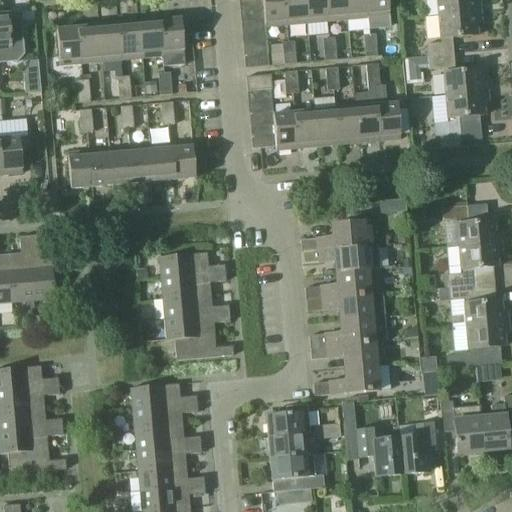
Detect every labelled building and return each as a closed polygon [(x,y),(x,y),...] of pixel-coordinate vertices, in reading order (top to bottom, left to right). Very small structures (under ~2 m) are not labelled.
[(261,0),(257,0),(238,2),(239,13),(262,11),(261,0)] [(263,23),(264,30),(285,28),(282,0),(261,0),(262,11),(263,22),(263,23)] [(282,0),(285,28),(305,26),(303,0),(282,0)] [(303,0),(305,26),(326,24),(323,0),(303,0)] [(323,0),(326,24),(346,22),(344,0),(323,0)] [(344,0),(346,22),(367,20),(364,0),(344,0)] [(388,18),(386,0),(364,0),(367,20),(388,18)] [(434,0),(436,18),(479,14),(478,3),(472,4),(471,0),(434,0)] [(262,11),(239,13),(240,24),(263,22),(262,11)] [(425,46),(426,59),(451,57),(450,40),(475,38),(474,25),(480,24),(479,14),(436,18),(439,45),(425,46)] [(7,17),(0,17),(0,54),(10,53),(7,17)] [(179,22),(158,24),(161,60),(183,58),(179,22)] [(263,23),(240,25),(241,36),(265,34),(264,30),(263,23)] [(158,24),(138,26),(141,61),(161,60),(158,24)] [(138,26),(117,27),(121,63),(141,61),(138,26)] [(97,29),(100,65),(121,63),(117,27),(97,29)] [(97,29),(77,31),(80,67),(100,65),(97,29)] [(55,33),(59,69),(80,67),(77,31),(55,33)] [(265,34),(241,36),(242,47),(266,45),(265,34)] [(362,38),(363,49),(375,48),(374,37),(362,38)] [(321,42),(322,53),(334,52),(333,41),(321,42)] [(266,45),(242,47),(243,58),(267,56),(266,45)] [(280,46),(281,57),(294,56),(293,45),(280,46)] [(376,59),(375,48),(363,49),(364,61),(376,59)] [(335,63),(334,52),(322,53),(323,64),(335,63)] [(267,56),(243,58),(244,70),(268,68),(267,56)] [(295,67),(294,56),(281,57),(282,68),(295,67)] [(428,72),(441,71),(444,97),(486,93),(485,83),(479,84),(478,70),(453,73),(451,57),(426,59),(428,72)] [(377,67),(364,68),(365,78),(378,77),(377,67)] [(324,72),(325,83),(337,82),(336,71),(324,72)] [(158,87),(163,87),(170,86),(169,75),(157,76),(158,87)] [(283,75),(284,87),(296,86),(295,75),(283,75)] [(269,77),(245,80),(246,94),(246,95),(270,93),(269,77)] [(365,78),(366,90),(379,90),(378,77),(365,78)] [(116,80),(117,91),(129,90),(128,79),(116,80)] [(76,94),(82,94),(89,93),(88,82),(75,84),(76,94)] [(338,93),(337,82),(325,83),(325,95),(338,93)] [(26,95),(41,94),(40,85),(25,86),(26,95)] [(159,98),(171,97),(170,86),(163,87),(158,87),(159,98)] [(297,97),(296,86),(284,87),(285,97),(297,97)] [(130,101),(129,90),(117,91),(118,102),(130,101)] [(77,106),(90,104),(89,93),(82,94),(76,94),(77,106)] [(270,93),(246,95),(247,106),(271,104),(270,93)] [(487,103),(486,93),(444,97),(446,124),(432,125),(433,138),(458,135),(457,119),(482,117),(481,104),(487,103)] [(271,104),(247,106),(248,117),(272,115),(271,104)] [(172,105),(159,106),(160,117),(166,117),(173,116),(172,105)] [(399,142),(396,106),(375,108),(378,144),(399,142)] [(131,108),(119,110),(119,121),(132,120),(131,108)] [(375,108),(354,110),(357,145),(378,144),(375,108)] [(354,110),(334,111),(337,147),(357,145),(354,110)] [(334,111),(313,113),(316,149),(337,147),(334,111)] [(90,112),(78,113),(79,125),(91,123),(90,112)] [(313,113),(293,115),(296,151),(316,149),(313,113)] [(272,115),(248,117),(249,128),(273,126),(272,117),(272,115)] [(293,115),(272,117),(273,126),(274,137),(274,149),(275,153),(296,151),(293,115)] [(173,116),(166,117),(160,117),(161,128),(174,127),(173,116)] [(133,131),(132,120),(119,121),(120,132),(133,131)] [(80,136),(92,134),(91,123),(79,125),(80,136)] [(273,126),(249,128),(250,139),(274,137),(273,126)] [(274,137),(250,139),(251,151),(274,149),(274,137)] [(18,141),(0,142),(0,178),(21,177),(18,141)] [(194,181),(191,145),(169,147),(172,183),(194,181)] [(149,149),(152,185),(172,183),(169,147),(149,149)] [(128,150),(131,187),(152,185),(149,149),(128,150)] [(108,152),(111,188),(131,187),(128,150),(108,152)] [(87,154),(90,190),(111,188),(108,152),(87,154)] [(66,156),(69,192),(90,190),(87,154),(66,156)] [(452,225),(455,249),(500,244),(499,235),(494,235),(492,221),(468,223),(466,209),(439,211),(440,224),(454,223),(454,225),(452,225)] [(330,240),(299,243),(300,255),(363,249),(361,225),(329,228),(330,240)] [(407,238),(396,238),(396,247),(408,246),(407,238)] [(7,258),(12,306),(32,305),(27,240),(18,241),(19,257),(7,258)] [(35,240),(27,240),(32,305),(53,303),(49,255),(36,256),(35,240)] [(445,278),(447,291),(473,288),(472,273),(497,270),(496,257),(501,257),(500,244),(455,249),(457,275),(459,275),(459,277),(445,278)] [(332,264),(333,276),(365,273),(377,272),(375,248),(363,249),(300,255),(301,267),(332,264)] [(158,260),(160,282),(224,276),(223,268),(206,269),(205,256),(158,260)] [(0,307),(12,306),(7,258),(0,258),(0,307)] [(335,288),(303,291),(304,304),(368,298),(368,297),(365,273),(333,276),(335,288)] [(160,282),(161,302),(209,298),(208,286),(225,284),(224,276),(160,282)] [(475,304),(473,288),(447,291),(448,303),(461,302),(463,329),(507,325),(506,315),(500,315),(499,301),(475,304)] [(305,315),(337,312),(338,324),(384,320),(382,296),(368,297),(368,298),(304,304),(305,315)] [(226,309),(210,310),(209,298),(161,302),(163,323),(227,317),(226,309)] [(165,344),(173,343),(213,339),(211,326),(228,324),(227,317),(163,323),(165,344)] [(339,336),(307,338),(308,351),(372,345),(386,343),(384,320),(338,324),(339,336)] [(454,370),(480,368),(479,351),(503,349),(502,336),(508,335),(507,325),(463,329),(466,356),(453,358),(454,370)] [(173,343),(175,364),(231,358),(230,349),(214,351),(213,339),(173,343)] [(309,363),(341,360),(342,372),(374,369),(372,345),(308,351),(309,363)] [(312,399),(376,393),(374,369),(342,372),(343,384),(311,387),(312,399)] [(0,372),(0,394),(57,390),(56,381),(40,382),(39,370),(0,372)] [(129,392),(131,413),(195,407),(195,399),(178,401),(177,388),(129,392)] [(57,390),(0,394),(0,414),(42,411),(41,399),(58,398),(57,390)] [(511,397),(501,399),(503,418),(478,420),(481,454),(507,452),(505,429),(511,428),(511,397)] [(478,420),(477,409),(451,411),(451,404),(439,405),(440,425),(441,425),(442,435),(453,434),(455,457),(481,454),(478,420)] [(131,413),(133,434),(180,429),(179,417),(196,416),(195,407),(131,413)] [(285,416),(265,418),(267,440),(303,437),(309,436),(306,408),(285,410),(285,416)] [(0,414),(0,435),(60,430),(59,423),(43,424),(42,411),(0,414)] [(412,428),(414,440),(398,442),(401,478),(429,475),(427,454),(443,453),(441,435),(442,435),(441,425),(440,425),(412,428)] [(337,427),(326,428),(327,441),(339,440),(337,427)] [(313,430),(314,442),(327,441),(326,428),(313,430)] [(180,429),(133,434),(135,454),(199,448),(198,440),(181,442),(180,429)] [(0,435),(0,457),(7,457),(46,454),(45,440),(61,439),(60,430),(0,435)] [(354,434),(357,461),(372,459),(374,480),(401,478),(398,442),(382,443),(381,431),(354,434)] [(305,458),(303,437),(267,440),(269,462),(305,458)] [(200,456),(199,448),(135,454),(137,474),(184,470),(183,458),(200,456)] [(7,457),(8,477),(64,472),(63,462),(47,464),(46,454),(7,457)] [(269,462),(271,484),(290,482),(291,494),(323,491),(322,478),(314,479),(312,458),(305,458),(269,462)] [(137,474),(139,495),(203,489),(202,480),(185,482),(184,470),(137,474)] [(139,495),(140,511),(172,511),(188,511),(186,497),(203,496),(203,489),(139,495)]
